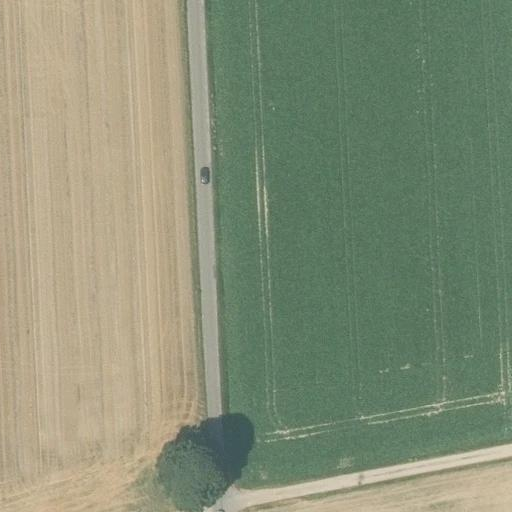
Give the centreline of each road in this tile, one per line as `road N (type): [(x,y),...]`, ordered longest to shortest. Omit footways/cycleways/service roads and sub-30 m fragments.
road 1 (tertiary): [(206,0),(229,511)]
road 2 (track): [(228,495),(511,444)]
